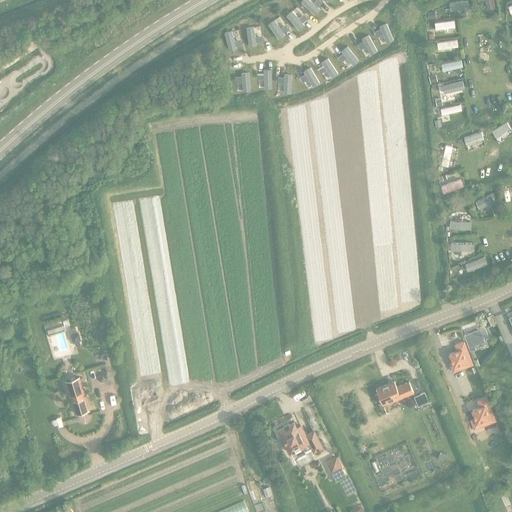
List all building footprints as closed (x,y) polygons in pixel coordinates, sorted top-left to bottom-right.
[(299,0),(313,14),(319,8),(311,0),(299,0)] [(467,0),(465,0),(449,2),(450,9),(462,8),(462,9),(465,9),(465,7),(468,7),(467,0)] [(285,14),(297,29),(304,23),(292,8),(285,14)] [(266,22),(277,38),(284,33),(273,18),(266,22)] [(453,19),(434,22),(435,29),(454,27),(453,19)] [(378,24),(386,43),(394,39),(386,20),(378,24)] [(244,26),(246,45),(256,44),(254,25),(244,26)] [(221,33),(227,51),(237,47),(231,29),(221,33)] [(361,35),(370,53),(377,50),(368,32),(361,35)] [(456,38),(436,41),(437,49),(457,46),(456,38)] [(340,49),(351,64),(358,59),(347,44),(340,49)] [(428,55),(427,55),(428,62),(435,61),(434,54),(428,55)] [(320,60),(331,77),(338,72),(327,56),(320,60)] [(460,59),(440,63),(442,70),(454,67),(455,72),(460,70),(459,66),(462,66),(460,59)] [(301,69),(312,86),(319,82),(309,65),(301,69)] [(262,68),(263,87),(271,87),(271,68),(262,68)] [(240,71),(241,91),(250,90),(249,70),(240,71)] [(284,72),(282,92),(291,93),(292,72),(284,72)] [(456,81),(437,85),(439,92),(446,90),(447,93),(451,92),(450,89),(457,87),(456,81)] [(461,109),(460,103),(438,108),(439,114),(461,109)] [(506,118),(492,133),(497,138),(511,123),(506,118)] [(463,137),(465,144),(483,138),(480,131),(470,135),(470,134),(466,135),(467,136),(463,137)] [(452,147),(446,145),(441,164),(448,165),(452,147)] [(446,191),(462,185),(460,178),(450,182),(449,180),(444,182),(445,184),(443,185),(446,191)] [(491,194),(475,201),(478,206),(487,202),(488,205),(492,203),(491,200),(493,199),(491,194)] [(449,220),(449,227),(470,228),(471,221),(459,220),(459,218),(454,218),(453,220),(449,220)] [(460,250),(471,250),(471,242),(450,242),(450,250),(453,250),(453,253),(460,253),(460,250)] [(484,256),(464,263),(467,271),(487,263),(484,256)] [(484,327),(464,335),(470,351),(475,349),(474,345),(484,341),(483,338),(488,336),(484,327)] [(73,334),(71,334),(74,342),(75,342),(76,346),(81,344),(80,340),(82,340),(79,332),(78,332),(76,328),(72,330),(73,334)] [(455,344),(457,350),(449,353),(452,362),(450,362),(453,371),(472,364),(463,341),(455,344)] [(75,413),(89,409),(79,377),(66,381),(75,413)] [(376,388),(382,405),(387,402),(388,404),(413,393),(408,381),(396,386),(393,380),(376,388)] [(414,396),(418,406),(428,401),(424,392),(414,396)] [(475,418),(470,420),(474,428),(495,420),(486,397),(477,401),(480,407),(472,410),(475,418)] [(283,427),(278,429),(282,437),(280,438),(285,446),(287,445),(290,452),(290,453),(291,452),(294,451),(294,452),(295,453),(297,457),(306,453),(305,452),(305,451),(311,447),(314,452),(322,448),(314,431),(306,435),(300,425),(296,427),(293,422),(289,424),(288,423),(283,426),(283,427)] [(361,443),(358,448),(364,451),(367,447),(361,443)] [(336,457),(326,462),(331,472),(335,479),(345,474),(341,467),(336,457)] [(269,486),(263,489),(266,496),(272,494),(269,486)]
